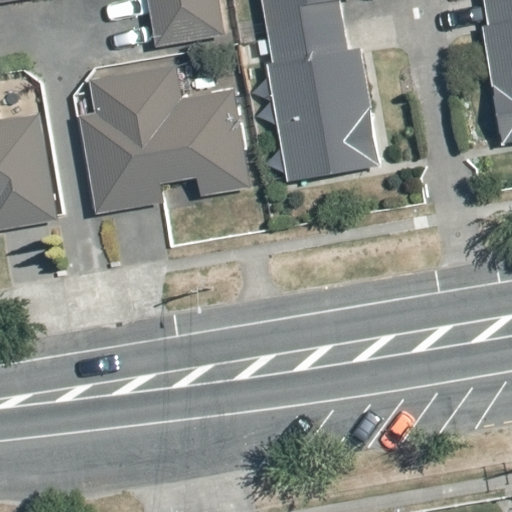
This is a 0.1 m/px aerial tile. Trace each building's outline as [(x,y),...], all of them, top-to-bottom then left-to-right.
[(148,0),(157,49),(228,38),(220,0),(148,0)] [(264,0),(275,64),(270,65),(290,184),(381,168),(363,54),(350,55),(343,2),(356,0),(264,0)] [(511,0),(481,0),(505,145),(511,143),(511,0)] [(83,116),(99,215),(253,192),(236,94),(182,99),(177,69),(93,83),(97,114),(83,116)] [(0,231),(62,223),(43,117),(1,122),(0,116),(0,231)]
